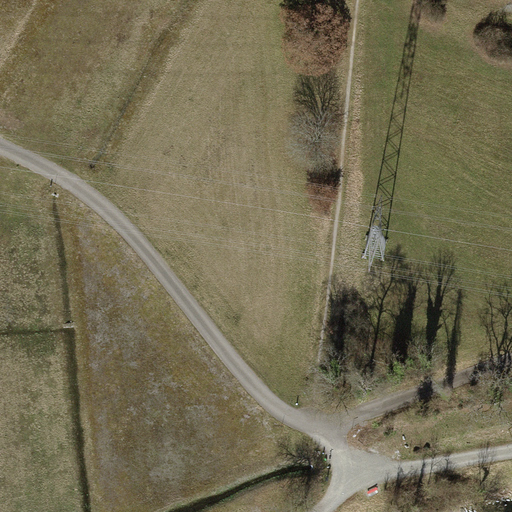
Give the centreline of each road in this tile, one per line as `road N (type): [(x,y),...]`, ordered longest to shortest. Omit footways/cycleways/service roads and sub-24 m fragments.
road 1 (unclassified): [(0,145),(91,193),(288,414),(324,425),(511,360)]
road 2 (track): [(511,450),(362,475)]
